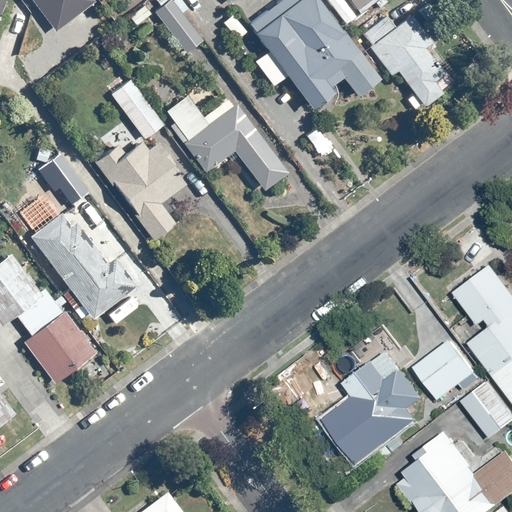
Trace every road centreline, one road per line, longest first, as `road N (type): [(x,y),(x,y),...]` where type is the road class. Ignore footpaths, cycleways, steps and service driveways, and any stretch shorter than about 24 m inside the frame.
road 1 (residential): [(183,378),(511,136)]
road 2 (residential): [(9,511),(183,378)]
road 3 (residential): [(183,378),(279,511)]
